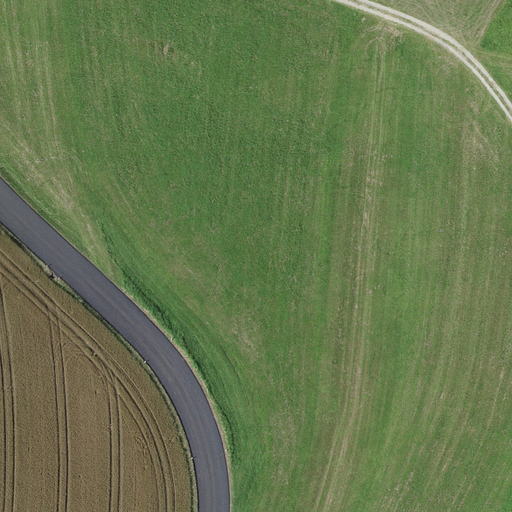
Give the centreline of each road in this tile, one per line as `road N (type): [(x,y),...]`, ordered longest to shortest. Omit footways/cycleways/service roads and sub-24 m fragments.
road 1 (secondary): [(209,511),(206,455),(164,364),(129,318),(0,203)]
road 2 (track): [(511,124),(461,56),(340,0)]
